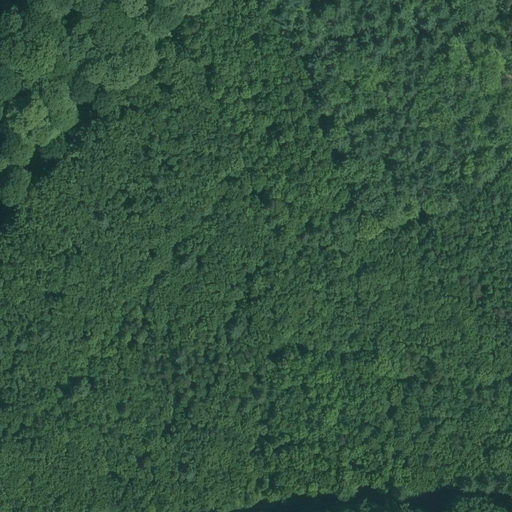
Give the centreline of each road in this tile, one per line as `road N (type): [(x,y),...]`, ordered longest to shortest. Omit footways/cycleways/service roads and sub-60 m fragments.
road 1 (track): [(511,486),(173,511)]
road 2 (track): [(440,0),(511,145)]
